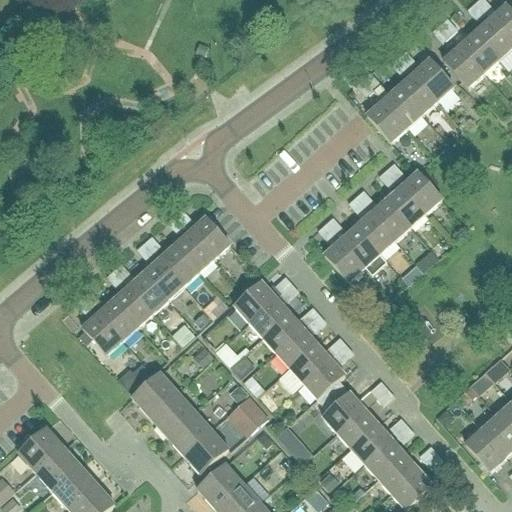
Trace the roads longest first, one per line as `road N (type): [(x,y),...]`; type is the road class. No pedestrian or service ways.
road 1 (residential): [(486,499),(204,167)]
road 2 (residential): [(0,342),(107,462),(131,442),(172,493),(172,511)]
road 3 (unclassified): [(204,167),(227,134),(415,0)]
road 4 (unclassified): [(0,321),(163,184),(204,167)]
